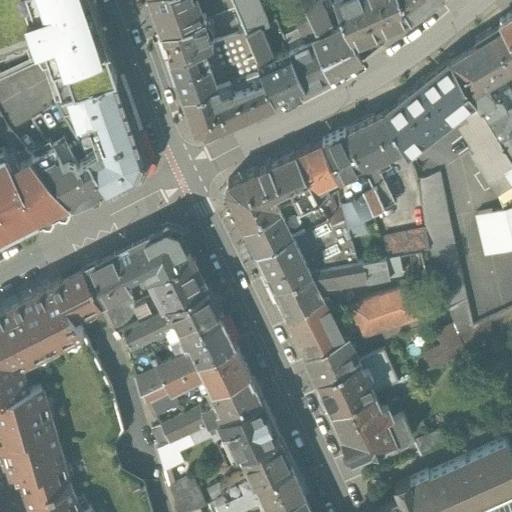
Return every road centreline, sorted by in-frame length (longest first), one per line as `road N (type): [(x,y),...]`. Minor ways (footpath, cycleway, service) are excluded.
road 1 (unclassified): [(348,511),(195,182)]
road 2 (residential): [(500,0),(354,105),(195,182)]
road 3 (residential): [(0,279),(195,182)]
road 4 (unclassified): [(195,182),(128,0)]
